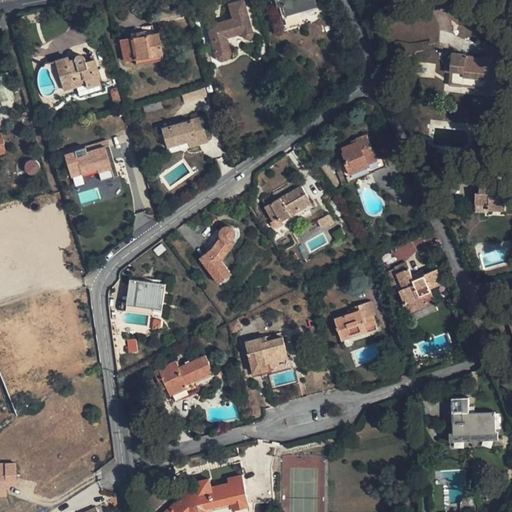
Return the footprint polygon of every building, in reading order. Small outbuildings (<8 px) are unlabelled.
[(239,0),(227,3),(231,18),(206,25),(214,54),(218,60),(225,60),(231,56),(231,49),(227,37),(241,33),(244,39),(251,38),(253,36),(253,32),(244,0),(239,0)] [(274,0),(274,1),(278,0),(279,6),(282,5),(293,2),(295,12),(314,7),(312,0),(274,0)] [(282,5),(284,14),(295,12),(293,2),(282,5)] [(121,40),(125,61),(163,54),(160,33),(121,40)] [(466,53),(453,51),(449,82),(488,86),(487,96),(501,97),(501,95),(510,96),(511,77),(511,64),(504,64),(506,47),(489,45),(487,58),(465,56),(466,53)] [(80,94),(102,87),(100,82),(96,69),(99,69),(95,57),(86,60),(85,56),(84,55),(83,54),(81,53),(80,52),(79,53),(77,54),(76,55),(75,56),(69,58),(68,54),(49,60),(58,90),(77,84),(80,94)] [(7,76),(0,77),(0,96),(2,104),(15,100),(7,76)] [(184,101),(200,98),(199,91),(183,94),(184,101)] [(283,100),(281,92),(274,94),(276,102),(283,100)] [(202,118),(163,129),(167,147),(188,142),(190,149),(209,144),(202,118)] [(366,137),(356,141),(357,145),(341,151),(343,156),(342,156),(345,163),(350,176),(367,170),(366,168),(377,163),(376,161),(366,137)] [(75,151),(75,152),(65,155),(72,178),(98,171),(101,182),(119,176),(110,146),(87,153),(86,148),(75,151)] [(386,169),(382,159),(376,161),(377,163),(366,168),(367,170),(350,176),(345,163),(339,165),(347,184),(386,169)] [(34,160),(27,162),(24,167),(25,172),(32,176),(39,170),(38,164),(34,160)] [(261,200),(274,221),(280,218),(284,225),(305,213),(302,209),(313,203),(299,178),(261,200)] [(504,183),(478,182),(478,193),(474,192),(473,203),(487,204),(487,210),(511,211),(511,202),(511,196),(506,196),(506,191),(504,191),(504,183)] [(316,208),(313,203),(302,209),(305,213),(306,214),(310,211),(316,208)] [(232,274),(223,261),(235,242),(233,240),(233,239),(236,237),(237,234),(237,232),(235,228),(233,226),(229,225),(224,227),(221,232),(222,238),(221,239),(219,238),(211,245),(215,248),(212,251),(211,252),(201,258),(221,283),(232,274)] [(164,244),(155,250),(160,256),(168,250),(164,244)] [(437,271),(424,277),(414,281),(412,276),(408,264),(395,270),(403,290),(400,291),(408,311),(426,303),(427,306),(435,303),(430,290),(442,284),(437,271)] [(422,273),(412,276),(414,281),(424,277),(422,273)] [(166,284),(130,278),(126,300),(162,305),(166,284)] [(335,318),(343,341),(369,332),(368,329),(376,326),(378,326),(374,315),(376,315),(371,301),(351,308),(353,312),(335,318)] [(426,303),(408,311),(409,314),(427,306),(426,303)] [(126,306),(126,311),(159,316),(160,311),(126,306)] [(511,328),(511,330),(511,317),(507,319),(491,325),(492,327),(495,335),(511,328)] [(155,320),(154,329),(163,326),(163,320),(155,320)] [(234,323),(232,324),(231,325),(230,327),(229,329),(230,330),(230,332),(231,333),(232,334),(233,335),(235,336),(236,336),(238,335),(239,335),(241,333),(242,332),(242,330),(242,328),(242,327),(241,325),(240,324),(237,323),(236,323),(234,323)] [(256,375),(269,371),(267,365),(265,360),(288,353),(284,338),(268,342),(267,337),(247,343),(256,375)] [(129,341),(130,353),(138,352),(137,340),(129,341)] [(288,353),(265,360),(267,365),(290,358),(288,353)] [(207,356),(180,368),(177,362),(157,372),(165,390),(169,388),(175,400),(200,389),(196,380),(214,372),(207,356)] [(453,437),(498,435),(496,413),(470,414),(469,399),(451,400),(453,437)] [(0,484),(14,484),(14,468),(0,468),(0,484)] [(207,511),(225,508),(235,505),(236,511),(251,506),(244,475),(231,479),(232,483),(214,489),(211,480),(199,483),(200,487),(193,490),(189,491),(185,494),(182,496),(180,499),(181,501),(169,511),(207,511)] [(0,484),(0,499),(4,500),(4,489),(14,489),(14,484),(0,484)]
